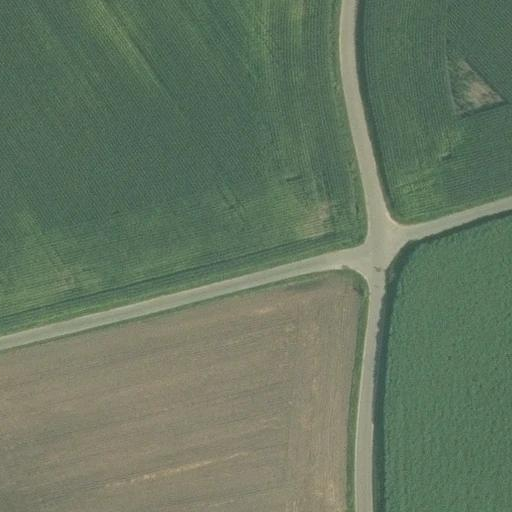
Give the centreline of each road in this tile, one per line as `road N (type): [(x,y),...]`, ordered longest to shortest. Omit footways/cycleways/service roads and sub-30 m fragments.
road 1 (unclassified): [(0,338),(381,248)]
road 2 (unclassified): [(366,511),(365,408),(381,248)]
road 3 (unclassified): [(381,248),(348,89),(350,0)]
road 4 (unclassified): [(381,248),(511,204)]
